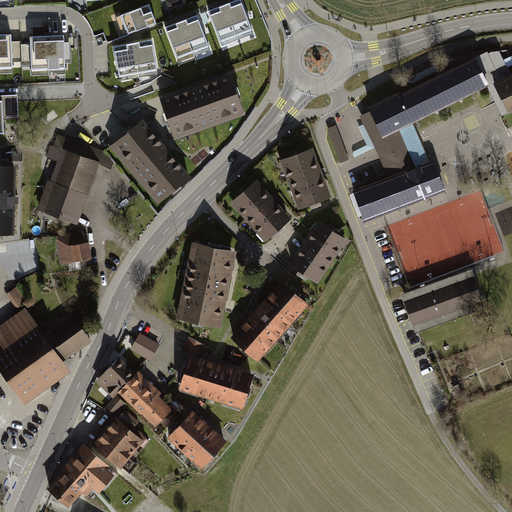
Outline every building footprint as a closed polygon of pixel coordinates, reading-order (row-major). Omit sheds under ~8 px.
[(222,6),(208,11),(222,46),(254,33),(240,0),(236,0),(228,3),(222,6)] [(149,5),(115,17),(122,35),(151,25),(156,23),(149,5)] [(179,26),(166,31),(178,64),(210,52),(197,19),(186,23),(179,26)] [(12,33),(0,33),(0,72),(14,72),(12,33)] [(64,35),(30,36),(32,75),(66,73),(64,35)] [(114,47),(120,81),(158,74),(152,40),(137,43),(130,44),(114,47)] [(511,74),(501,54),(487,54),(361,117),(387,178),(355,191),(366,223),(444,195),(432,161),(420,166),(404,132),(494,87),(508,118),(511,116),(511,74)] [(192,89),(160,101),(175,141),(245,116),(230,76),(192,89)] [(18,94),(0,95),(0,132),(5,132),(4,117),(19,116),(18,94)] [(111,146),(158,203),(191,176),(165,144),(144,119),(111,146)] [(348,160),(336,126),(328,129),(340,163),(348,160)] [(114,163),(104,151),(60,133),(50,159),(59,162),(51,181),(49,180),(37,209),(78,225),(101,164),(112,170),(114,163)] [(310,149),(281,160),(300,209),(329,198),(310,149)] [(16,168),(0,167),(0,236),(14,237),(16,168)] [(259,178),(232,202),(266,240),(293,215),(259,178)] [(320,221),(290,267),(320,286),(350,240),(320,221)] [(84,232),(57,237),(62,264),(89,259),(84,232)] [(193,242),(177,317),(222,326),(238,251),(193,242)] [(232,337),(259,361),(311,303),(284,279),(232,337)] [(467,280),(408,301),(416,323),(474,302),(467,280)] [(20,288),(11,294),(20,308),(29,302),(20,288)] [(0,342),(3,347),(0,349),(0,367),(26,404),(49,388),(72,372),(65,362),(94,341),(74,314),(45,335),(27,309),(0,327),(0,342)] [(131,350),(151,360),(160,344),(140,334),(131,350)] [(191,354),(198,356),(204,346),(190,337),(182,350),(191,354)] [(191,354),(180,388),(245,408),(255,374),(198,356),(191,354)] [(118,389),(136,371),(120,355),(96,379),(112,395),(118,389)] [(136,371),(118,389),(156,425),(173,407),(159,394),(162,390),(139,368),(136,371)] [(104,408),(113,416),(121,407),(122,408),(126,403),(116,394),(113,397),(104,408)] [(95,443),(122,467),(153,433),(127,409),(95,443)] [(228,441),(194,409),(168,436),(202,469),(228,441)] [(64,468),(48,486),(67,504),(80,491),(81,492),(82,491),(86,496),(95,487),(99,490),(114,472),(108,466),(110,464),(83,441),(62,466),(64,468)]
